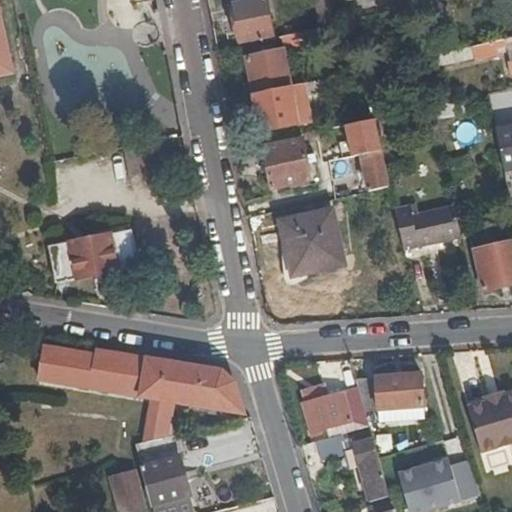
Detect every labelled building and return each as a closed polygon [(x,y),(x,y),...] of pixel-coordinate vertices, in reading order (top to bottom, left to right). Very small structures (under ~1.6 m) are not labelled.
[(272,36),(264,0),(255,0),(231,5),(239,43),(272,36)] [(360,20),(355,0),(322,0),(312,2),(318,29),(360,20)] [(0,78),(13,75),(0,16),(0,78)] [(508,48),(506,40),(495,42),(497,51),(508,48)] [(497,51),(495,42),(463,50),(466,63),(475,62),(475,63),(498,58),(497,51)] [(246,59),(254,95),(291,87),(283,51),(275,52),(274,47),(267,49),(268,54),(263,55),(246,59)] [(466,63),(463,50),(451,52),(454,66),(466,63)] [(451,52),(429,57),(432,71),(454,66),(451,52)] [(291,87),(254,95),(262,132),(299,124),(295,100),(324,93),(321,81),(291,87)] [(455,103),(434,106),(437,116),(438,121),(478,112),(476,101),(455,105),(455,103)] [(434,106),(375,120),(378,134),(388,132),(387,127),(437,116),(434,106)] [(360,156),(368,193),(388,188),(373,121),(346,127),(353,158),(360,156)] [(511,148),(511,133),(498,136),(501,151),(511,148)] [(311,183),(302,141),(263,149),(271,192),(311,183)] [(168,170),(163,142),(123,149),(129,178),(168,170)] [(511,148),(501,151),(504,172),(511,170),(511,148)] [(395,211),(404,251),(461,239),(455,208),(418,215),(416,207),(395,211)] [(344,267),(332,211),(281,222),(292,277),(344,267)] [(66,283),(138,267),(130,230),(59,245),(66,283)] [(511,284),(511,242),(474,252),(482,291),(511,284)] [(56,285),(66,283),(59,245),(48,247),(56,285)] [(145,445),(162,441),(167,410),(173,411),(175,404),(243,415),(234,385),(223,374),(155,363),(98,353),(97,358),(45,350),(39,382),(152,401),(145,445)] [(420,376),(356,381),(357,383),(364,408),(365,412),(377,411),(378,424),(423,420),(420,376)] [(364,408),(357,383),(342,388),(343,394),(349,413),(364,408)] [(349,413),(343,394),(302,406),(311,435),(351,425),(349,413)] [(481,399),(483,404),(502,399),(500,394),(481,399)] [(483,404),(465,409),(478,454),(511,443),(511,395),(502,399),(483,404)] [(370,429),(316,443),(321,462),(347,454),(344,442),(354,440),(369,500),(388,495),(370,429)] [(181,458),(176,437),(162,441),(145,445),(136,447),(151,508),(190,498),(179,458),(181,458)] [(448,457),(398,472),(409,511),(420,511),(460,501),(448,457)] [(143,511),(135,474),(110,480),(118,511),(143,511)] [(394,511),(391,498),(370,504),(372,511),(394,511)]
